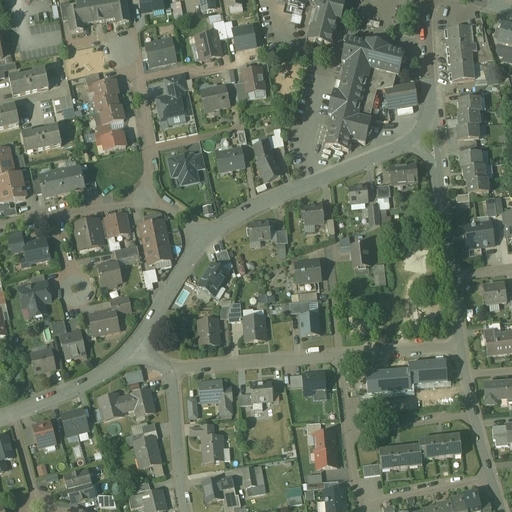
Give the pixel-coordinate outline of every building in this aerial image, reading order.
[(113,0),(107,0),(78,5),(79,11),(70,12),(68,13),(69,23),(71,34),(83,32),(82,26),(116,21),(117,27),(129,25),(126,3),(114,5),(113,0)] [(161,0),(139,0),(142,16),(153,14),(152,12),(163,10),(161,0)] [(213,0),(199,0),(202,13),(215,11),(213,0)] [(240,0),(227,0),(230,9),(242,7),(240,0)] [(287,0),(287,1),(286,2),(287,2),(286,3),(287,5),(288,5),(289,6),(289,5),(291,6),(292,6),(295,7),(296,7),(298,8),(299,8),(301,8),(301,9),(301,8),(304,9),(304,7),(306,7),(306,4),(307,0),(287,0)] [(343,0),(307,0),(306,4),(318,7),(309,42),(331,48),(335,31),(337,24),(340,25),(346,2),(343,2),(343,0)] [(69,4),(60,6),(63,24),(69,23),(68,13),(70,12),(69,4)] [(180,4),(172,6),(174,21),(183,19),(180,4)] [(292,16),(291,24),(302,25),(302,17),(292,16)] [(220,18),(210,20),(211,27),(213,26),(221,24),(220,18)] [(482,21),(476,22),(475,23),(472,27),(470,25),(462,25),(460,27),(460,31),(469,30),(471,48),(476,47),(488,46),(482,21)] [(221,24),(213,26),(215,35),(216,35),(218,43),(227,41),(224,24),(221,24)] [(511,29),(502,26),(497,46),(498,46),(505,48),(511,49),(511,29)] [(260,29),(248,31),(249,37),(250,37),(251,42),(262,41),(260,29)] [(460,31),(448,33),(448,32),(443,33),(448,63),(469,60),(469,56),(477,55),(476,47),(471,48),(469,30),(460,31)] [(215,35),(196,39),(202,63),(205,62),(208,64),(211,64),(213,61),(221,59),(218,43),(216,35),(215,35)] [(364,45),(348,40),(342,64),(347,65),(339,95),(334,94),(328,117),(333,118),(326,148),(349,154),(352,143),(365,146),(371,123),(369,123),(372,113),(377,93),(384,92),(393,90),(396,78),(398,78),(404,55),(388,51),(388,49),(376,46),(365,43),(364,45)] [(171,41),(159,44),(163,67),(176,64),(174,55),(172,44),(171,41)] [(178,42),(172,44),(174,55),(180,54),(178,42)] [(159,44),(146,47),(146,49),(149,61),(150,70),(163,67),(159,44)] [(488,46),(476,47),(477,55),(469,56),(469,60),(470,65),(473,65),(473,66),(481,65),(493,62),(488,46)] [(505,48),(498,46),(496,54),(497,56),(503,58),(505,48)] [(146,49),(140,50),(143,62),(149,61),(146,49)] [(469,60),(448,63),(451,87),(476,84),(473,66),(473,65),(470,65),(469,60)] [(493,62),(481,65),(487,88),(499,86),(493,62)] [(0,80),(5,80),(4,74),(17,71),(15,64),(14,65),(0,67),(0,80)] [(36,75),(19,79),(18,77),(9,79),(13,99),(49,91),(45,71),(35,73),(36,75)] [(261,71),(242,74),(244,85),(246,96),(249,96),(265,92),(261,71)] [(229,73),(222,75),(224,86),(231,85),(229,73)] [(98,76),(85,79),(87,85),(100,82),(98,76)] [(169,99),(183,96),(182,92),(186,92),(183,78),(165,81),(169,99)] [(100,82),(87,85),(89,95),(95,94),(94,88),(101,87),(100,82)] [(101,87),(94,88),(95,94),(97,101),(95,102),(118,97),(115,84),(101,87)] [(244,85),(236,87),(239,105),(250,102),(249,96),(246,96),(244,85)] [(393,90),(384,92),(388,111),(417,106),(414,86),(393,90)] [(226,89),(200,94),(205,116),(215,114),(214,112),(230,109),(226,89)] [(475,93),(459,95),(460,102),(476,100),(475,93)] [(186,124),(184,118),(187,117),(183,96),(169,99),(156,101),(161,123),(167,121),(168,128),(186,124)] [(118,97),(95,102),(98,115),(121,110),(119,110),(116,98),(118,97)] [(71,98),(48,103),(50,114),(74,109),(71,98)] [(460,102),(459,102),(460,115),(479,114),(481,113),(480,100),(476,100),(460,102)] [(15,107),(3,110),(4,112),(0,112),(0,131),(20,127),(15,107)] [(121,110),(98,115),(100,115),(103,127),(103,128),(110,126),(124,123),(121,110)] [(460,115),(458,116),(459,129),(478,128),(480,127),(479,114),(460,115)] [(110,126),(103,128),(103,127),(97,129),(98,135),(107,133),(107,134),(111,133),(110,126)] [(48,132),(31,136),(31,133),(21,135),(26,156),(62,148),(57,127),(48,130),(48,132)] [(459,129),(457,130),(458,143),(460,143),(476,141),(479,141),(478,128),(459,129)] [(107,133),(98,135),(94,136),(96,143),(102,141),(109,139),(107,134),(107,133)] [(244,133),(237,135),(240,147),(247,146),(244,133)] [(109,139),(102,141),(105,154),(126,149),(123,136),(109,139)] [(282,140),(271,142),(272,151),(284,149),(282,140)] [(476,141),(460,143),(460,150),(477,148),(476,141)] [(13,144),(1,147),(2,153),(8,152),(14,151),(13,144)] [(269,145),(254,148),(257,165),(258,167),(273,161),(269,145)] [(242,151),(216,156),(219,175),(245,170),(242,151)] [(2,153),(0,153),(0,166),(11,164),(8,152),(2,153)] [(461,156),(459,156),(461,170),(463,170),(482,168),(481,155),(477,155),(461,156)] [(23,157),(16,158),(19,170),(25,168),(23,157)] [(192,157),(169,162),(173,179),(179,178),(181,187),(198,184),(196,172),(193,159),(192,157)] [(202,157),(193,159),(196,172),(205,170),(202,157)] [(273,161),(258,167),(266,183),(280,177),(273,161)] [(11,164),(0,166),(0,180),(14,177),(11,164)] [(416,167),(390,171),(392,188),(418,185),(416,167)] [(482,168),(463,170),(464,183),(467,183),(483,182),(482,168)] [(80,171),(67,174),(72,195),(72,194),(77,193),(77,194),(85,192),(84,187),(80,173),(80,171)] [(87,171),(80,173),(84,187),(91,185),(87,171)] [(67,175),(60,177),(57,175),(51,176),(57,198),(72,195),(67,174),(66,174),(67,175)] [(14,177),(0,180),(0,193),(23,188),(19,175),(14,177)] [(51,177),(39,180),(39,182),(42,196),(44,201),(52,200),(52,199),(56,198),(57,198),(51,176),(51,177)] [(483,182),(467,183),(468,196),(488,194),(487,181),(483,182)] [(39,182),(32,184),(35,197),(42,196),(39,182)] [(389,187),(376,189),(378,201),(390,199),(389,187)] [(23,188),(0,193),(0,196),(2,206),(9,205),(25,201),(23,188)] [(369,188),(351,189),(352,204),(370,203),(369,188)] [(469,196),(456,197),(457,205),(461,205),(462,210),(470,210),(469,196)] [(486,202),(488,218),(496,217),(495,201),(486,202)] [(9,205),(2,206),(0,206),(0,214),(4,213),(11,211),(9,205)] [(211,208),(204,210),(205,218),(213,216),(211,208)] [(312,209),(303,210),(304,228),(324,226),(322,208),(312,209)] [(378,208),(368,209),(370,231),(380,227),(378,208)] [(11,211),(4,213),(6,219),(17,216),(16,210),(11,211)] [(511,215),(502,217),(506,241),(511,239),(511,215)] [(162,216),(144,220),(145,226),(163,223),(162,216)] [(125,217),(109,220),(111,227),(113,239),(114,239),(129,236),(125,217)] [(97,222),(75,226),(80,250),(102,245),(101,241),(96,243),(92,225),(97,224),(97,222)] [(333,222),(327,223),(328,238),(335,237),(333,222)] [(97,224),(92,225),(96,243),(101,241),(107,241),(105,228),(104,223),(97,224)] [(145,226),(140,227),(143,240),(166,236),(163,223),(145,226)] [(477,226),(481,250),(494,248),(491,225),(477,226)] [(268,226),(247,228),(249,244),(269,242),(268,226)] [(464,228),(468,252),(481,250),(477,226),(464,228)] [(113,239),(111,227),(105,228),(107,241),(113,239)] [(287,233),(275,234),(276,241),(280,240),(281,246),(288,245),(287,233)] [(166,236),(143,240),(143,241),(145,240),(146,246),(145,247),(146,254),(169,249),(166,236)] [(22,239),(9,242),(12,253),(24,250),(23,247),(24,247),(22,239)] [(113,239),(107,241),(110,254),(115,253),(121,252),(119,244),(115,245),(114,239),(113,239)] [(24,247),(23,247),(24,250),(27,261),(21,263),(23,270),(31,268),(31,266),(50,262),(46,242),(24,247)] [(366,246),(350,248),(350,249),(351,255),(352,270),(368,268),(366,246)] [(121,252),(115,253),(117,263),(139,258),(138,248),(121,252)] [(169,249),(146,254),(147,254),(149,260),(147,260),(149,267),(171,262),(169,249)] [(227,252),(216,256),(221,269),(219,271),(220,271),(221,269),(231,265),(227,252)] [(118,264),(98,269),(102,289),(122,285),(118,264)] [(318,264),(295,267),(297,287),(319,284),(318,281),(317,281),(316,275),(319,275),(318,264)] [(219,271),(211,266),(198,288),(214,298),(228,276),(220,271),(219,271)] [(384,266),(374,267),(375,275),(385,274),(384,266)] [(150,273),(143,275),(147,292),(153,291),(150,273)] [(44,276),(30,280),(32,288),(46,285),(44,276)] [(32,288),(19,290),(23,310),(29,309),(31,319),(46,316),(44,305),(51,304),(47,284),(46,285),(32,288)] [(504,287),(484,290),(486,308),(506,305),(504,287)] [(258,297),(260,305),(268,304),(266,295),(258,297)] [(317,295),(298,297),(299,304),(317,302),(317,295)] [(128,299),(110,302),(112,312),(115,312),(116,317),(131,314),(128,299)] [(240,306),(231,306),(232,303),(230,308),(228,316),(229,321),(229,325),(242,324),(240,306)] [(299,306),(289,307),(290,318),(300,317),(299,306)] [(307,306),(299,306),(300,317),(301,319),(309,318),(307,306)] [(230,308),(220,309),(221,322),(229,321),(228,316),(230,308)] [(106,314),(89,318),(91,330),(93,339),(96,338),(105,336),(105,335),(117,332),(116,327),(118,327),(116,317),(115,312),(112,312),(106,313),(106,314)] [(301,319),(300,319),(302,340),(320,339),(318,317),(309,318),(301,319)] [(254,319),(244,320),(246,345),(266,343),(264,318),(254,319)] [(218,322),(198,323),(200,348),(220,347),(218,322)] [(64,323),(51,326),(54,338),(67,335),(64,323)] [(500,326),(486,327),(489,347),(503,345),(500,326)] [(91,330),(86,332),(88,343),(96,342),(96,338),(93,339),(91,330)] [(81,337),(70,339),(68,338),(67,338),(61,339),(66,361),(85,356),(81,337)] [(503,345),(489,347),(492,364),(511,362),(511,349),(504,350),(503,345)] [(51,352),(31,357),(35,375),(55,371),(51,352)] [(408,373),(410,387),(447,384),(445,364),(408,367),(408,373)] [(141,373),(126,376),(128,385),(143,382),(141,373)] [(410,387),(408,373),(366,377),(368,397),(368,398),(371,398),(411,394),(410,387)] [(324,376),(302,378),(304,397),(313,396),(313,394),(326,393),(324,376)] [(221,383),(198,385),(199,406),(219,404),(221,417),(231,416),(230,403),(232,403),(231,391),(222,391),(221,383)] [(511,384),(494,386),(496,403),(508,402),(508,405),(511,404),(511,384)] [(271,386),(250,388),(251,397),(252,407),(253,407),(272,405),(271,386)] [(494,386),(484,387),(486,408),(487,408),(497,407),(496,403),(494,386)] [(149,391),(131,396),(132,397),(118,401),(121,415),(122,415),(135,411),(137,420),(155,415),(149,391)] [(117,397),(100,401),(105,422),(122,418),(122,415),(121,415),(118,401),(117,397)] [(251,397),(238,398),(239,410),(253,409),(253,407),(252,407),(251,397)] [(371,398),(368,398),(368,397),(359,398),(361,426),(373,425),(371,398)] [(195,402),(188,402),(189,421),(197,420),(195,402)] [(72,414),(77,436),(89,433),(83,411),(72,414)] [(100,422),(103,421),(101,411),(95,412),(96,416),(99,416),(100,422)] [(77,436),(72,414),(60,417),(66,439),(77,436)] [(50,424),(33,429),(38,450),(52,446),(50,436),(53,435),(50,424)] [(321,425),(307,426),(308,438),(313,437),(321,436),(321,425)] [(155,426),(142,429),(144,436),(156,432),(155,426)] [(222,437),(213,438),(213,428),(201,429),(201,430),(191,431),(191,438),(201,437),(204,466),(215,466),(214,465),(223,464),(222,453),(223,452),(222,437)] [(493,447),(508,446),(506,428),(492,429),(493,447)] [(156,432),(144,436),(145,441),(155,439),(155,442),(158,441),(156,432)] [(321,436),(313,437),(315,455),(316,455),(336,453),(334,435),(321,436)] [(6,437),(0,439),(0,463),(13,460),(6,437)] [(420,448),(422,463),(462,458),(459,438),(419,442),(420,448)] [(145,441),(134,444),(138,460),(140,472),(162,466),(160,457),(159,457),(155,442),(155,439),(145,441)] [(420,448),(379,453),(382,473),(422,469),(422,463),(420,448)] [(336,453),(316,455),(317,472),(337,470),(336,453)] [(45,466),(37,468),(39,477),(48,475),(45,466)] [(381,466),(364,468),(365,479),(382,477),(381,466)] [(254,470),(243,472),(246,491),(252,490),(252,491),(256,491),(256,489),(262,488),(261,476),(255,477),(254,470)] [(87,473),(65,479),(69,492),(90,486),(87,473)] [(322,477),(308,478),(308,486),(322,485),(322,477)] [(231,482),(218,484),(217,483),(203,486),(207,506),(223,503),(223,502),(236,500),(234,490),(232,490),(231,482)] [(132,488),(134,496),(151,492),(148,484),(132,488)] [(90,486),(69,492),(72,505),(94,499),(90,486)] [(160,493),(141,498),(144,508),(146,507),(147,511),(163,511),(165,511),(160,493)] [(344,511),(343,493),(325,494),(326,511),(344,511)] [(477,493),(463,496),(464,499),(466,511),(481,511),(479,500),(477,493)] [(113,498),(100,497),(97,498),(100,509),(117,510),(113,498)] [(300,498),(292,499),(294,506),(302,505),(300,498)] [(491,511),(489,498),(479,500),(481,511),(491,511)] [(236,500),(223,502),(223,503),(224,511),(233,511),(234,511),(241,510),(239,499),(236,500)] [(466,511),(464,499),(450,501),(450,504),(452,511),(466,511)]
